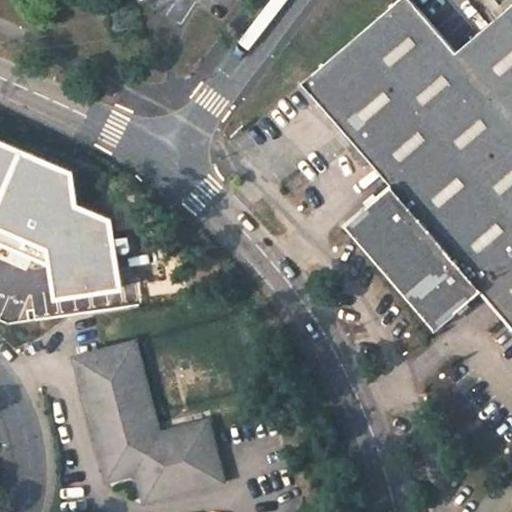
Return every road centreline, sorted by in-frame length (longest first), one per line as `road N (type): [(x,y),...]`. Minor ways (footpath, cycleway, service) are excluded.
road 1 (secondary): [(167,158),(307,308),(375,442),(394,511)]
road 2 (secondary): [(288,0),(167,158)]
road 3 (tertiary): [(0,78),(167,158)]
road 4 (residential): [(0,382),(28,449),(23,511)]
